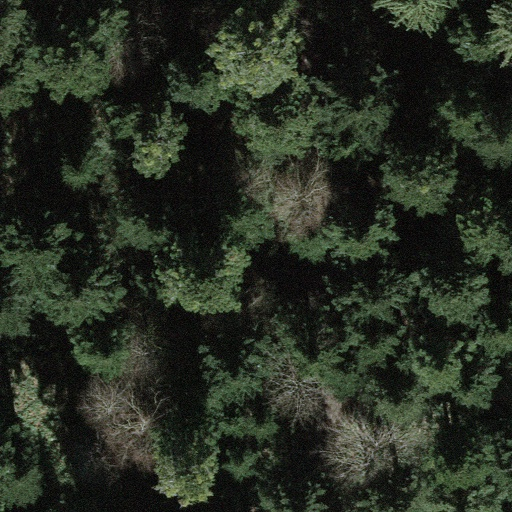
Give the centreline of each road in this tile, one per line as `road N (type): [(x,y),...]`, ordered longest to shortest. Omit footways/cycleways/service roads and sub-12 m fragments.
road 1 (track): [(311,0),(331,156),(332,328),(326,425),(305,511)]
road 2 (unclassified): [(511,77),(409,0)]
